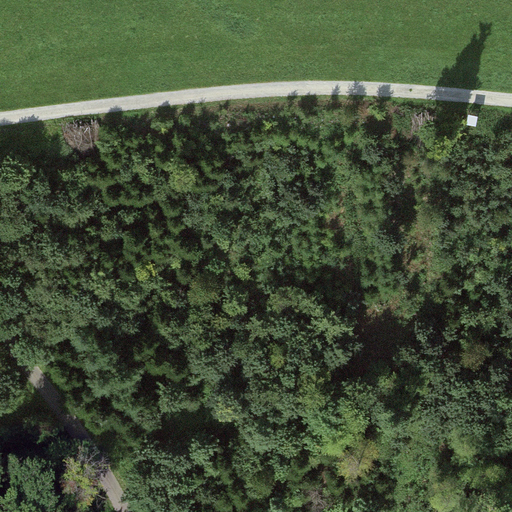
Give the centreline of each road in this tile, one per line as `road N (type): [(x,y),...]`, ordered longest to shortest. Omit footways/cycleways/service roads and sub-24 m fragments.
road 1 (track): [(0,121),(151,103),(511,108)]
road 2 (track): [(0,330),(79,429),(128,511)]
